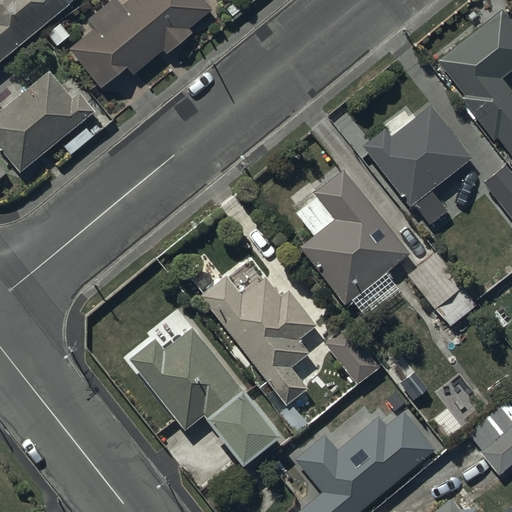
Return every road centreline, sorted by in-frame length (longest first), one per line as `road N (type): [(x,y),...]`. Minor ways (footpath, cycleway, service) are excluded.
road 1 (residential): [(373,0),(0,299)]
road 2 (residential): [(0,347),(130,511)]
